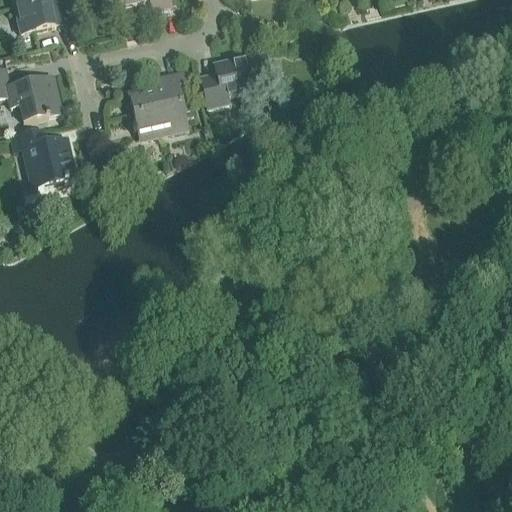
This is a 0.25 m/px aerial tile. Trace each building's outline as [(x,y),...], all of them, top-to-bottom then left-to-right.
[(11,0),(20,39),(55,31),(55,30),(67,27),(61,0),(11,0)] [(105,0),(108,10),(118,8),(119,11),(127,9),(150,4),(153,15),(170,11),(167,0),(105,0)] [(201,81),(208,113),(229,109),(227,100),(271,90),(264,61),(239,67),(238,64),(214,69),(216,78),(201,81)] [(0,75),(0,104),(8,103),(11,113),(20,111),(24,127),(62,119),(53,81),(10,91),(6,74),(0,75)] [(196,133),(183,77),(155,83),(157,95),(129,101),(138,140),(169,133),(171,139),(196,133)] [(67,143),(47,148),(44,135),(18,141),(31,195),(77,184),(67,143)]
